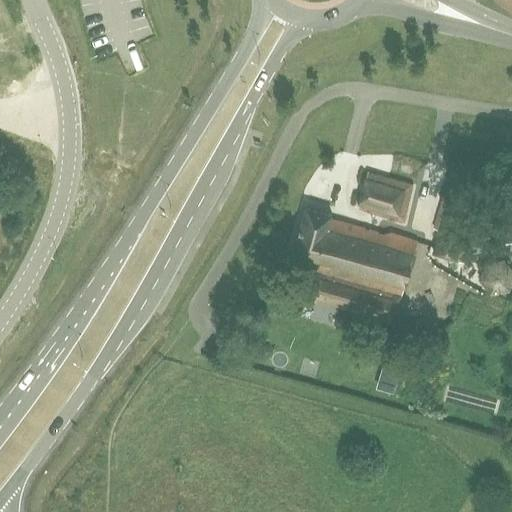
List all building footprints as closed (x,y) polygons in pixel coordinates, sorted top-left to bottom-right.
[(414,183),(368,170),(366,177),(365,176),(358,201),(359,201),(358,208),(404,223),(414,183)] [(467,206),(443,199),(434,228),(440,230),(433,254),(464,263),(476,223),(511,233),(511,216),(494,212),(493,217),(479,214),(479,216),(474,214),(467,208),(467,206)] [(351,310),(373,230),(331,218),(332,214),(306,207),(290,262),(315,270),(308,297),(351,310)] [(384,233),(373,230),(351,310),(394,322),(417,240),(389,232),(384,233)] [(492,292),(509,289),(511,279),(511,270),(507,265),(503,260),(486,263),(481,279),(492,292)]
